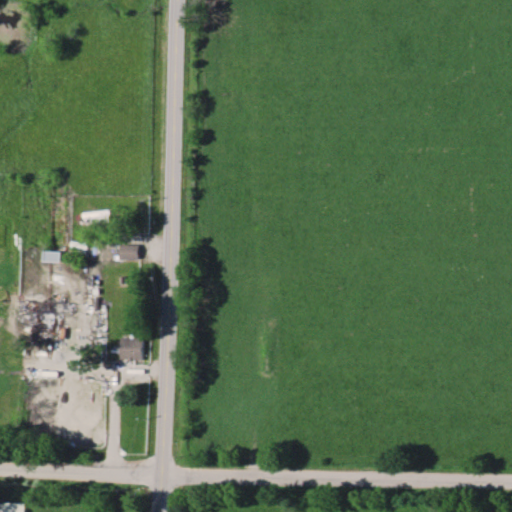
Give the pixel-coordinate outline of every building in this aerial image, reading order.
[(109,213),(86,213),(86,223),(109,223),(109,213)] [(139,258),(139,246),(122,246),(122,258),(139,258)] [(61,252),(46,252),(46,262),(61,262),(61,252)] [(57,302),(19,302),(19,312),(32,312),(32,339),(57,339),(57,302)] [(144,339),(123,339),(123,361),(144,361),(144,339)] [(28,511),(29,503),(0,503),(0,511),(28,511)]
